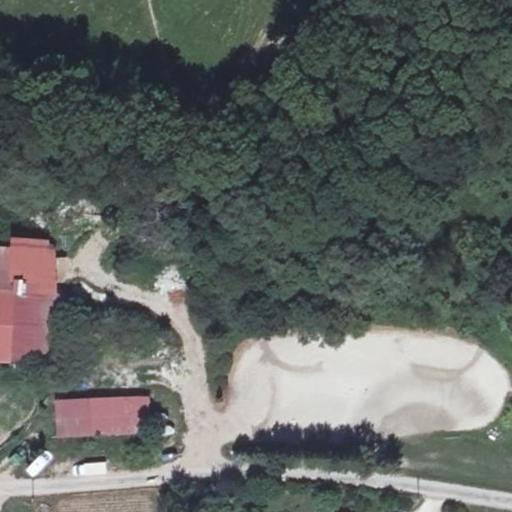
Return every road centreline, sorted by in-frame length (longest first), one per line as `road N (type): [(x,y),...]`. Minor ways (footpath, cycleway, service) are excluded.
road 1 (unclassified): [(511,503),(274,473),(0,489)]
road 2 (track): [(208,475),(193,343),(164,309),(78,290),(72,260),(96,235)]
